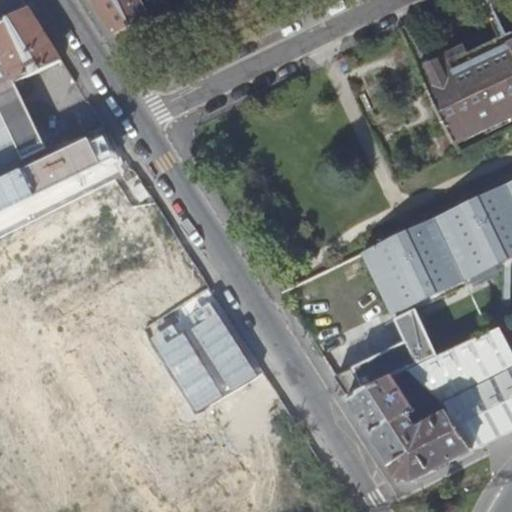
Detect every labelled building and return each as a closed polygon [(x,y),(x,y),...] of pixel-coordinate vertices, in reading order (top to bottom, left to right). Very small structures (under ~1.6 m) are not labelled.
[(94,0),(117,34),(172,8),(168,0),(94,0)] [(0,22),(0,89),(16,82),(62,60),(29,9),(0,22)] [(420,21),(402,29),(456,142),(511,115),(511,44),(475,62),(468,48),(436,63),(427,45),(431,43),(420,21)] [(48,149),(16,82),(0,89),(0,104),(25,160),(48,149)] [(0,171),(25,160),(0,104),(0,171)] [(0,217),(103,167),(90,141),(0,184),(0,217)] [(419,366),(442,356),(422,314),(511,273),(511,184),(366,254),(371,266),(390,307),(394,314),(409,346),(419,366)] [(168,273),(0,340),(0,423),(75,393),(109,476),(244,422),(206,327),(192,332),(168,273)] [(462,396),(511,371),(511,352),(500,329),(442,356),(462,396)] [(386,356),(393,378),(395,377),(409,371),(419,366),(409,346),(386,356)] [(337,378),(351,398),(393,378),(386,356),(384,357),(337,378)] [(451,412),(475,450),(511,431),(511,371),(462,396),(447,404),(451,412)] [(393,378),(351,398),(401,477),(415,480),(475,450),(451,412),(441,417),(438,412),(431,416),(433,421),(419,428),(411,415),(417,411),(395,377),(393,378)] [(347,511),(303,416),(262,435),(276,464),(173,511),(347,511)]
